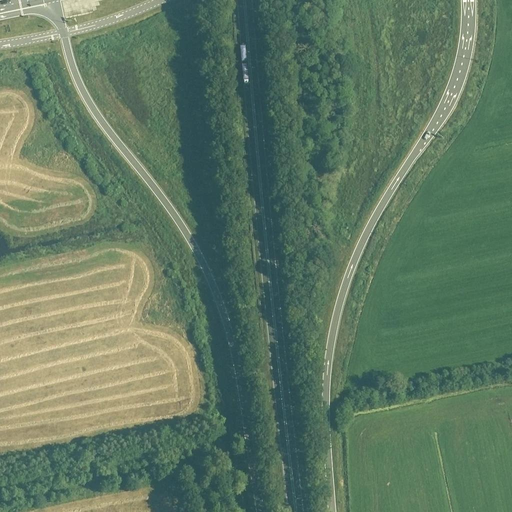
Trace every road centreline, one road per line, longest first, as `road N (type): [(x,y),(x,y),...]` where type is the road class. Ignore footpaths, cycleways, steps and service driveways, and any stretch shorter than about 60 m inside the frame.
road 1 (trunk): [(332,511),(325,429),(330,337),(372,220),(441,108),(462,43),(462,0)]
road 2 (trunk): [(62,34),(78,86),(172,213),(218,304),(238,374),(259,511)]
road 3 (trunk): [(295,511),(243,0)]
